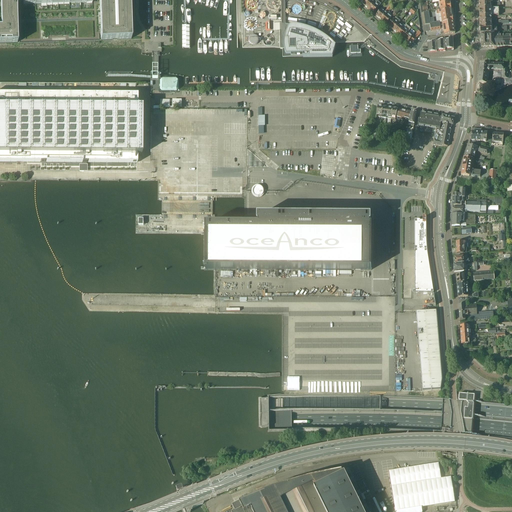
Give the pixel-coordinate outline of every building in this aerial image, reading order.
[(0,0),(1,24),(1,28),(0,28),(0,44),(17,44),(17,28),(17,23),(15,0),(22,0),(23,5),(23,6),(92,3),(92,2),(91,0),(99,0),(100,41),(131,40),(129,0),(0,0)] [(369,0),(364,6),(368,10),(376,1),(375,0),(369,0)] [(376,1),(368,10),(373,14),(381,4),(377,0),(376,1)] [(426,7),(420,8),(421,14),(429,13),(451,10),(449,0),(425,0),(426,3),(426,7)] [(479,9),(479,17),(492,16),(499,16),(499,8),(492,8),(479,9)] [(379,10),(375,15),(381,20),(386,14),(381,9),(380,11),(379,10)] [(386,14),(381,20),(381,21),(382,22),(383,22),(386,25),(393,17),(394,17),(396,15),(396,14),(398,12),(396,10),(394,13),(391,16),(390,15),(391,14),(388,12),(388,11),(388,12),(386,14)] [(451,10),(429,13),(431,25),(439,24),(442,23),(453,22),(451,10)] [(429,13),(421,14),(423,26),(426,26),(429,25),(431,25),(429,13)] [(393,19),(387,26),(392,30),(398,24),(393,19)] [(442,23),(439,24),(440,30),(443,29),(443,30),(454,28),(453,22),(442,23)] [(281,45),(284,45),(284,48),(284,50),(285,52),(286,55),(303,54),(303,57),(332,57),(335,46),(334,44),(332,43),(327,39),(322,35),(317,32),(312,30),(307,28),(302,27),(296,26),(283,24),(273,23),(273,27),(273,31),(281,31),(281,32),(281,33),(281,35),(281,36),(281,38),(281,41),(281,42),(281,45)] [(398,24),(392,30),(397,35),(405,26),(403,24),(401,26),(398,24)] [(405,26),(397,35),(403,39),(409,31),(411,29),(406,25),(405,26)] [(409,42),(412,44),(421,33),(418,31),(414,35),(409,31),(403,39),(405,41),(405,42),(406,43),(407,42),(408,43),(409,42)] [(494,34),(494,47),(502,47),(502,36),(499,36),(499,33),(494,34)] [(511,35),(502,36),(502,47),(511,46),(511,35)] [(427,42),(428,52),(445,51),(453,51),(453,50),(453,49),(453,44),(454,44),(454,39),(442,39),(440,39),(431,41),(427,42)] [(480,64),(477,83),(481,84),(486,84),(487,79),(488,79),(488,80),(493,80),(494,72),(493,72),(493,70),(490,70),(490,71),(489,72),(488,72),(488,69),(488,65),(480,64)] [(488,64),(488,65),(488,69),(489,69),(490,70),(493,70),(501,71),(501,79),(509,79),(509,75),(507,74),(508,70),(503,69),(503,67),(503,64),(488,64)] [(174,91),(175,91),(176,91),(178,89),(178,81),(176,79),(162,79),(160,81),(160,89),(162,91),(174,91)] [(0,161),(136,162),(136,155),(141,155),(141,108),(137,108),(137,95),(0,94),(0,161)] [(409,120),(408,123),(409,123),(411,112),(399,109),(395,122),(399,123),(400,118),(401,118),(400,120),(402,120),(407,121),(408,120),(409,120)] [(436,130),(435,135),(435,136),(433,146),(441,146),(447,147),(451,126),(452,126),(454,119),(442,116),(439,116),(426,114),(420,113),(418,127),(424,128),(436,130)] [(472,132),(471,141),(472,141),(472,142),(474,142),(474,141),(480,142),(481,133),(472,132)] [(492,140),(491,140),(490,144),(493,145),(493,143),(494,143),(494,144),(497,144),(497,143),(497,140),(499,140),(499,138),(498,138),(498,134),(492,134),(492,140)] [(467,149),(476,152),(487,155),(488,150),(479,147),(478,150),(477,150),(478,147),(469,145),(467,149)] [(467,149),(466,155),(474,157),(476,152),(467,149)] [(463,157),(462,166),(471,168),(473,158),(470,157),(470,158),(463,157)] [(461,175),(469,176),(480,177),(481,171),(470,170),(471,168),(462,166),(461,175)] [(260,197),(260,196),(261,196),(262,196),(262,195),(262,194),(263,194),(263,193),(263,192),(263,191),(263,190),(263,189),(262,189),(262,188),(262,187),(261,187),(260,187),(260,186),(259,186),(258,186),(257,186),(256,186),(255,186),(255,187),(254,187),(254,188),(253,188),(253,189),(253,190),(252,190),(252,191),(252,192),(252,193),(253,193),(253,194),(253,195),(254,195),(254,196),(255,196),(255,197),(256,197),(257,197),(258,197),(259,197),(260,197)] [(459,194),(453,194),(452,194),(452,197),(459,198),(462,198),(464,198),(464,189),(459,189),(459,194)] [(452,197),(452,205),(461,205),(461,202),(462,202),(462,198),(459,198),(452,197)] [(465,202),(465,208),(465,212),(466,212),(479,213),(486,214),(486,212),(486,201),(477,201),(477,203),(465,202)] [(452,214),(452,222),(459,222),(459,223),(465,223),(465,220),(464,220),(464,219),(465,219),(465,215),(464,215),(452,214)] [(415,220),(415,293),(434,293),(428,256),(427,250),(426,244),(426,238),(426,217),(426,216),(425,216),(425,215),(424,215),(423,216),(422,217),(422,221),(420,221),(420,220),(415,220)] [(236,225),(205,225),(205,236),(205,270),(213,270),(214,270),(371,270),(371,226),(369,226),(369,225),(370,225),(370,217),(257,216),(257,224),(258,224),(258,225),(241,225),(241,223),(236,223),(236,225)] [(453,265),(454,272),(465,272),(464,264),(453,265)] [(493,272),(473,274),(474,281),(494,280),(493,272)] [(456,275),(457,283),(466,282),(466,274),(456,275)] [(458,304),(459,320),(465,320),(465,319),(469,319),(469,321),(479,320),(493,319),(493,312),(479,313),(479,315),(477,315),(476,304),(464,305),(464,304),(458,304)] [(442,380),(442,375),(436,311),(415,312),(415,313),(416,313),(422,391),(440,389),(440,390),(441,390),(442,380)] [(463,420),(471,420),(472,420),(473,408),(474,395),(459,394),(458,401),(466,402),(468,404),(467,409),(464,408),(463,420)] [(234,511),(232,511),(360,511),(348,487),(341,472),(311,478),(274,488),(246,499),(232,506),(234,511)]
